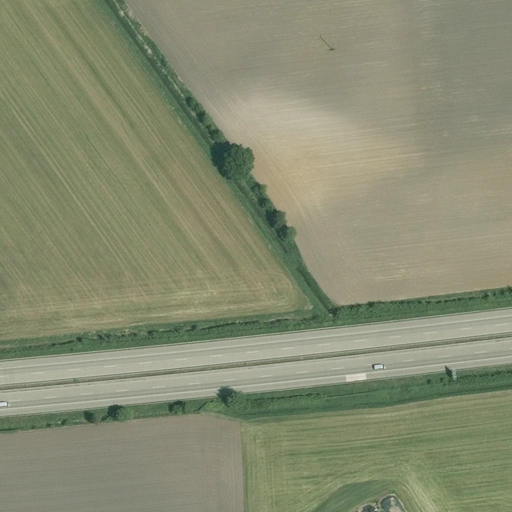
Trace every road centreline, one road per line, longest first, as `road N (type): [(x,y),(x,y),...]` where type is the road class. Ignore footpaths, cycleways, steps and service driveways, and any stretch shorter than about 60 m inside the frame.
road 1 (motorway): [(0,405),(511,353)]
road 2 (motorway): [(511,319),(0,371)]
